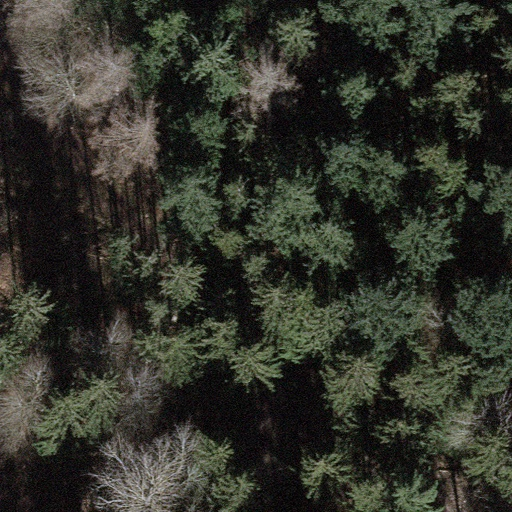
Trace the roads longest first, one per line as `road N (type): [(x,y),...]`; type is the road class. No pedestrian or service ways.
road 1 (track): [(0,119),(380,474)]
road 2 (track): [(477,511),(380,474),(0,440)]
